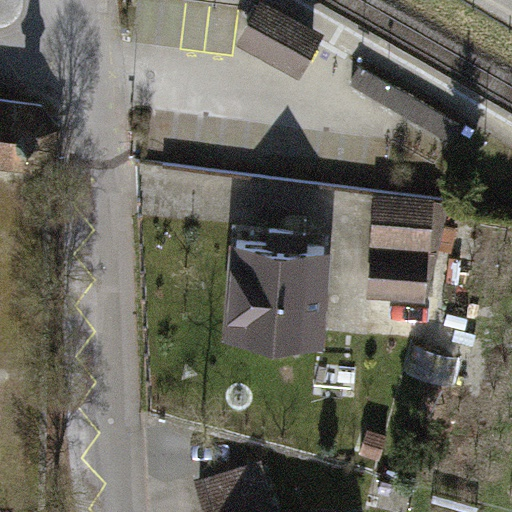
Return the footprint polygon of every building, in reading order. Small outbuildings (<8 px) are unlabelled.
[(451,143),(463,122),(438,107),(363,65),(360,69),(351,85),(451,143)] [(43,106),(0,101),(0,167),(33,171),(57,156),(60,131),(43,106)] [(371,294),(428,300),(449,201),(376,194),(371,294)] [(325,350),(335,256),(291,252),(237,246),(228,341),(325,350)] [(273,511),(258,463),(194,483),(202,511),(273,511)]
